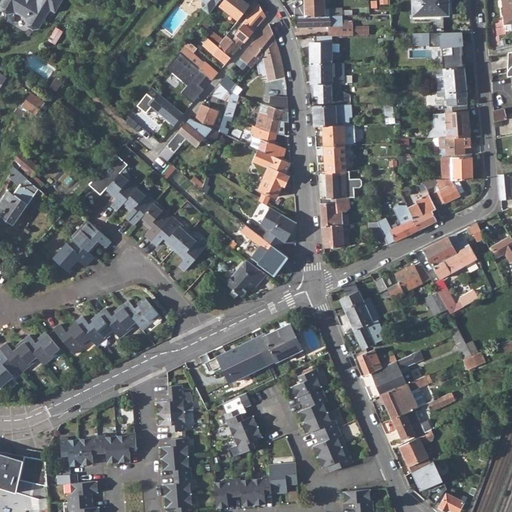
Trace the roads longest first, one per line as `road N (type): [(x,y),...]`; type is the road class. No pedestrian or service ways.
road 1 (residential): [(314,288),(478,212),(489,198),(476,0)]
road 2 (residential): [(276,10),(298,95),(314,288)]
road 3 (residential): [(314,288),(385,468)]
road 4 (residential): [(276,10),(158,149)]
road 5 (residential): [(0,426),(38,420),(139,369)]
road 6 (residential): [(148,267),(16,314)]
road 7 (residential): [(202,339),(314,288)]
